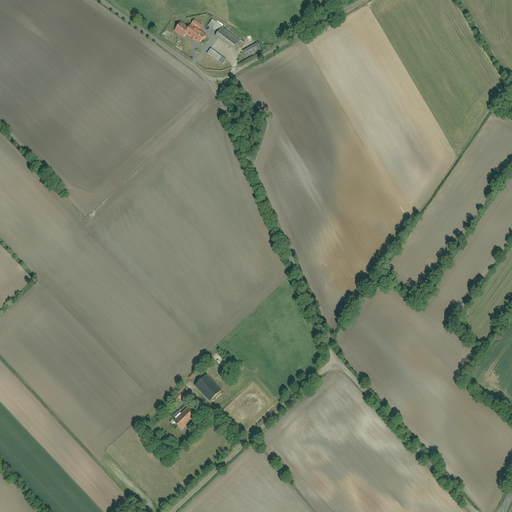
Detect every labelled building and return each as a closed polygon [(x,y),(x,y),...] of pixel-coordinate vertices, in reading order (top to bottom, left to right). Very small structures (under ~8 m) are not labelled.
[(241,38),(210,18),(206,24),(217,31),(214,36),(236,51),(243,42),(240,40),(241,38)] [(188,26),(180,21),(174,31),(183,36),(185,34),(200,44),(206,34),(199,30),(202,25),(193,19),(188,26)] [(161,36),(167,40),(171,34),(167,30),(165,34),(163,32),(161,36)] [(256,43),(242,50),(245,57),(260,50),(256,43)] [(210,48),(206,53),(221,64),(225,59),(210,48)] [(194,372),(188,377),(191,380),(196,374),(194,372)] [(204,374),(194,385),(210,401),(221,390),(204,374)] [(184,386),(176,395),(181,400),(189,391),(184,386)] [(173,421),(181,429),(195,415),(187,407),(180,414),(177,411),(172,416),(176,419),(173,421)]
